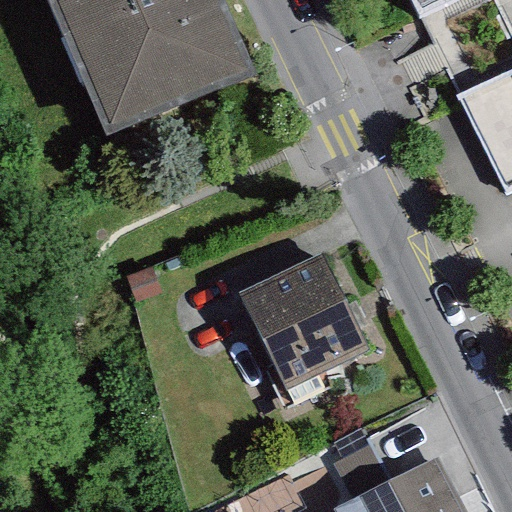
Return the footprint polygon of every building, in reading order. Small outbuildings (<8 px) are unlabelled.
[(52,0),(114,145),(266,82),(231,0),(52,0)] [(415,0),(424,17),(459,0),(415,0)] [(511,78),(465,101),(511,196),(511,78)] [(221,291),(264,394),(364,353),(321,249),(221,291)] [(467,511),(445,465),(351,511),(467,511)]
